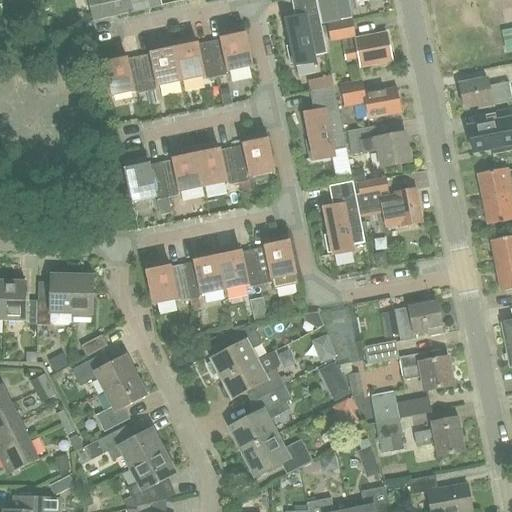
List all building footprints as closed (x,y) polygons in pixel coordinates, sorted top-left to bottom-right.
[(87,0),(93,21),(131,12),(131,13),(160,6),(159,0),(87,0)] [(315,0),(291,0),(295,17),(285,19),(291,46),(286,47),(290,65),(294,64),(295,66),(315,63),(314,57),(327,54),(315,0)] [(344,52),(345,52),(357,49),(356,40),(357,39),(352,20),(327,25),(330,42),(342,41),(344,52)] [(223,39),(209,42),(216,78),(225,76),(228,72),(251,67),(251,69),(253,69),(244,28),(221,33),(223,39)] [(511,28),(500,31),(504,53),(511,51),(511,28)] [(90,29),(83,31),(85,39),(92,37),(90,29)] [(357,49),(345,52),(346,62),(359,59),(361,68),(392,62),(387,34),(357,39),(356,40),(357,49)] [(208,79),(216,78),(209,42),(196,44),(195,38),(172,43),(180,82),(204,77),(208,79)] [(157,87),(180,82),(172,43),(151,48),(152,54),(138,56),(146,92),(155,91),(157,87)] [(146,92),(138,56),(125,59),(124,53),(101,58),(110,99),(111,99),(110,96),(133,92),(138,94),(146,92)] [(511,100),(508,82),(489,86),(487,78),(459,84),(464,108),(479,105),(479,108),(493,105),(511,101),(511,100)] [(362,80),(340,84),(345,108),(366,104),(369,120),(401,114),(397,88),(378,92),(378,89),(364,92),(362,80)] [(229,87),(220,89),(223,103),(231,101),(229,87)] [(334,88),(310,92),(314,112),(304,114),(310,141),(305,142),(309,159),(313,158),(314,161),(334,157),(333,152),(346,149),(334,88)] [(511,124),(511,107),(493,112),(495,121),(468,127),(474,153),(511,144),(511,127),(511,124)] [(370,128),(346,132),(351,156),(378,151),(381,168),(410,163),(405,134),(372,140),(370,128)] [(231,147),(239,183),(247,182),(250,178),(273,173),(274,175),(275,175),(266,134),(243,139),(244,145),(231,147)] [(231,185),(239,183),(231,147),(218,150),(217,144),(195,149),(203,188),(227,183),(231,185)] [(161,162),(168,198),(177,196),(180,192),(203,188),(195,149),(173,154),(174,159),(161,162)] [(168,198),(161,162),(148,165),(147,159),(123,164),(132,205),(133,205),(133,202),(156,197),(160,200),(168,198)] [(482,199),(511,193),(511,190),(510,183),(511,182),(511,170),(508,171),(508,168),(477,174),(482,199)] [(355,182),(365,180),(363,169),(353,171),(355,182)] [(385,179),(358,184),(360,198),(388,193),(385,179)] [(353,182),(329,187),(333,206),(323,208),(329,235),(324,236),(328,254),(332,253),(333,256),(353,252),(351,246),(365,243),(353,182)] [(387,228),(402,225),(403,226),(422,222),(416,190),(396,194),(396,195),(381,198),(387,228)] [(511,193),(482,199),(488,225),(511,220),(511,193)] [(298,283),(288,236),(265,241),(266,247),(252,250),(260,286),(275,283),(276,288),(298,283)] [(496,266),(511,262),(511,236),(491,241),(496,266)] [(317,240),(305,242),(312,285),(324,283),(317,240)] [(239,246),(216,251),(224,290),(248,285),(252,287),(260,286),(252,250),(240,252),(239,246)] [(182,264),(190,300),(198,299),(201,295),(224,290),(216,251),(194,256),(196,262),(182,264)] [(381,256),(376,253),(369,254),(371,266),(383,264),(381,256)] [(190,300),(182,264),(169,267),(168,261),(145,266),(153,307),(155,307),(154,304),(177,300),(182,302),(190,300)] [(511,262),(496,266),(500,292),(511,290),(511,262)] [(38,301),(38,325),(50,326),(50,323),(53,326),(68,326),(71,322),(71,314),(72,314),(73,275),(51,275),(51,282),(38,282),(38,301)] [(94,276),(73,275),(72,314),(72,322),(90,323),(91,315),(93,315),(94,276)] [(25,325),(38,325),(38,301),(26,300),(26,282),(5,281),(4,320),(25,321),(25,325)] [(410,307),(394,311),(395,313),(399,335),(400,342),(415,339),(415,335),(427,332),(428,337),(443,334),(441,325),(437,302),(410,307)] [(395,313),(380,316),(385,338),(399,335),(395,313)] [(511,321),(502,324),(506,343),(511,341),(511,321)] [(256,361),(250,350),(261,343),(251,325),(225,338),(230,349),(211,359),(222,379),(256,361)] [(82,346),(87,357),(108,346),(102,335),(82,346)] [(399,359),(395,341),(363,347),(367,365),(399,359)] [(333,351),(320,357),(322,363),(335,358),(333,351)] [(256,361),(222,379),(225,386),(222,387),(221,391),(225,397),(228,398),(231,397),(232,399),(251,389),(257,399),(284,385),(275,370),(278,368),(280,363),(273,352),(256,361)] [(399,358),(404,382),(423,378),(426,392),(452,386),(447,358),(427,362),(425,353),(399,358)] [(105,392),(137,375),(127,355),(104,367),(98,356),(72,369),(81,387),(98,378),(105,392)] [(318,371),(324,383),(334,402),(350,393),(334,362),(318,371)] [(348,375),(352,395),(363,393),(359,373),(348,375)] [(38,378),(43,389),(49,386),(44,375),(38,378)] [(148,396),(137,375),(105,392),(113,407),(96,415),(105,432),(131,418),(125,408),(148,396)] [(0,386),(0,409),(12,404),(3,385),(0,386)] [(229,428),(242,452),(275,435),(268,421),(286,412),(290,409),(286,402),(291,400),(284,385),(257,399),(249,404),(255,414),(229,428)] [(49,386),(43,389),(48,399),(55,395),(49,386)] [(374,425),(376,424),(400,419),(432,414),(430,397),(397,403),(395,392),(394,392),(393,389),(370,393),(371,397),(369,397),(374,425)] [(348,399),(333,407),(344,429),(359,422),(348,399)] [(0,432),(21,423),(12,404),(0,409),(0,432)] [(56,414),(62,425),(69,422),(63,410),(56,414)] [(437,456),(465,451),(459,417),(431,423),(432,430),(414,433),(416,447),(435,443),(437,456)] [(400,419),(376,424),(381,454),(394,452),(391,437),(402,436),(400,419)] [(69,422),(62,425),(67,435),(74,431),(69,422)] [(21,423),(0,432),(0,455),(30,441),(21,423)] [(130,469),(164,451),(152,428),(130,439),(124,427),(104,438),(96,442),(97,442),(95,444),(99,451),(102,450),(104,453),(107,452),(112,461),(123,455),(130,469)] [(275,435),(242,452),(255,477),(281,463),(287,474),(312,461),(301,440),(283,449),(275,435)] [(362,450),(371,447),(368,439),(359,442),(362,450)] [(30,441),(0,455),(0,458),(8,475),(39,460),(30,441)] [(375,458),(371,447),(362,450),(358,452),(361,459),(366,461),(375,458)] [(127,488),(136,507),(157,502),(166,500),(158,484),(176,474),(164,451),(130,469),(137,483),(127,488)] [(58,472),(70,469),(67,455),(54,458),(58,472)] [(330,471),(339,469),(336,456),(322,459),(324,467),(330,471)] [(61,478),(63,490),(74,488),(73,476),(61,478)] [(471,511),(467,484),(438,489),(436,477),(410,481),(412,496),(427,493),(430,511),(471,511)] [(364,507),(349,511),(348,511),(390,511),(386,487),(361,492),(364,507)] [(3,511),(59,511),(60,499),(14,497),(14,510),(4,510),(3,511)] [(309,511),(308,511),(307,511),(348,511),(349,511),(341,511),(334,511),(332,498),(307,503),(309,511)] [(156,511),(157,502),(136,507),(136,510),(128,510),(127,511),(156,511)]
